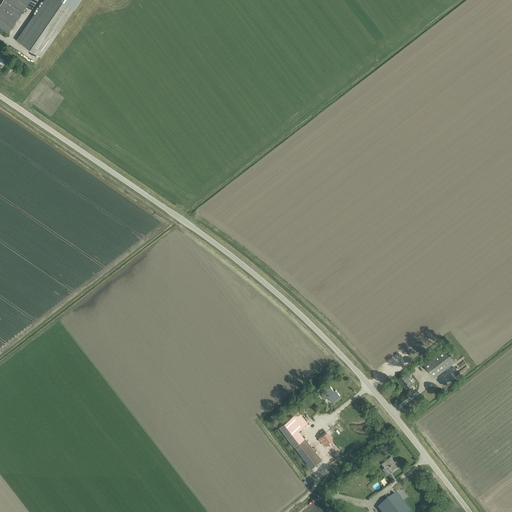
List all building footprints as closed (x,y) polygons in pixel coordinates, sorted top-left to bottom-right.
[(10,0),(2,0),(0,3),(0,8),(17,20),(24,9),(10,0)] [(30,0),(29,0),(10,0),(24,9),(30,0)] [(17,39),(41,56),(51,41),(73,8),(60,0),(44,0),(17,40),(17,39)] [(60,0),(73,8),(74,10),(75,9),(74,9),(79,0),(60,0)] [(0,8),(0,28),(7,33),(17,20),(0,8)] [(434,377),(456,360),(445,346),(423,362),(434,377)] [(407,388),(413,383),(405,373),(399,379),(407,388)] [(331,402),(340,396),(336,390),(334,391),(330,386),(321,393),(325,399),(327,397),(331,402)] [(289,438),(299,430),(308,423),(298,411),(279,426),(289,438)] [(334,423),(316,437),(330,455),(349,441),(334,423)] [(321,459),(305,438),(295,446),(303,456),(301,457),(303,460),(305,459),(311,467),(321,459)] [(391,472),(400,466),(396,460),(394,461),(390,456),(381,463),(386,469),(388,467),(391,472)] [(381,511),(410,511),(397,494),(378,508),(381,511)]
